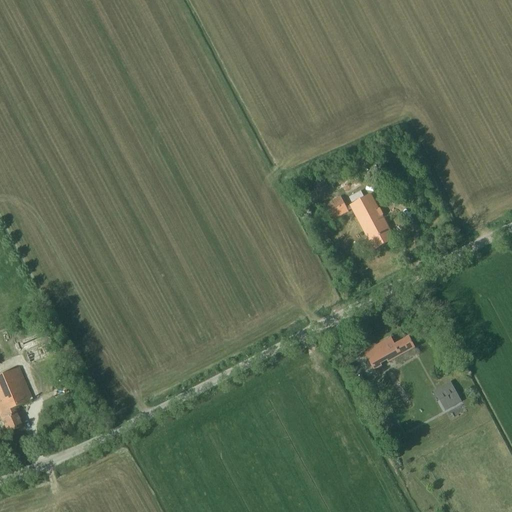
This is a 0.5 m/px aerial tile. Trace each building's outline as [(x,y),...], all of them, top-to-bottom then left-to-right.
[(395,239),(371,194),(349,206),(373,250),(395,239)] [(349,212),(340,197),(324,205),(333,221),(349,212)] [(364,353),(374,371),(415,348),(409,337),(391,347),(387,341),(364,353)] [(36,345),(33,338),(21,343),(30,364),(45,358),(44,355),(47,354),(44,346),(42,347),(40,343),(36,345)] [(33,400),(19,368),(0,376),(0,416),(7,433),(22,427),(14,408),(33,400)] [(451,380),(438,387),(444,397),(440,400),(444,408),(452,404),(453,406),(456,405),(454,402),(459,400),(456,394),(458,393),(451,380)] [(327,402),(337,398),(331,384),(321,389),(327,402)] [(79,390),(55,387),(53,398),(78,401),(79,390)] [(319,415),(331,440),(352,430),(340,405),(319,415)] [(332,442),(348,474),(370,463),(359,441),(356,443),(351,433),(332,442)]
